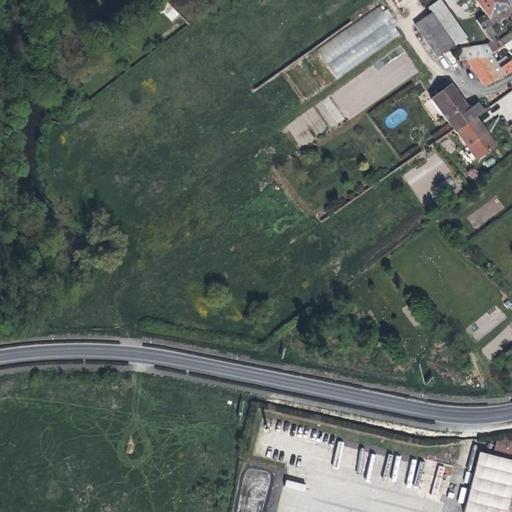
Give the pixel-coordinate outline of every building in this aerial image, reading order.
[(178,0),(164,0),(178,15),(186,7),(178,0)] [(395,0),(403,9),(415,0),(395,0)] [(439,0),(429,8),(432,12),(455,45),(466,37),(440,0),(439,0)] [(475,0),(485,13),(486,15),(506,1),(504,0),(475,0)] [(511,11),(506,1),(486,15),(485,13),(476,20),(491,41),(486,45),(494,53),(502,47),(499,42),(497,39),(497,38),(489,26),(497,21),(499,23),(501,21),(503,20),(501,18),(511,11)] [(335,77),(402,35),(383,6),(316,47),(335,77)] [(438,57),(455,45),(432,12),(415,25),(438,57)] [(511,32),(502,39),(506,45),(511,40),(511,32)] [(458,49),(459,60),(484,57),(490,56),(492,55),(494,53),(486,45),(458,49)] [(500,80),(511,72),(511,49),(510,51),(511,55),(511,60),(510,62),(506,57),(499,63),(492,55),(490,56),(484,57),(500,80)] [(500,80),(484,57),(459,60),(460,65),(463,65),(463,70),(473,68),(486,86),(500,80)] [(432,100),(456,132),(457,131),(476,117),(486,110),(480,101),(470,108),(452,84),(432,100)] [(487,132),(476,117),(457,131),(477,160),(494,147),(495,143),(491,137),(488,137),(485,134),(487,132)] [(89,290),(79,283),(74,288),(72,290),(81,299),(89,290)] [(511,461),(507,460),(508,454),(511,454),(511,438),(495,441),(492,457),(478,454),(464,511),(506,511),(511,487),(511,461)]
